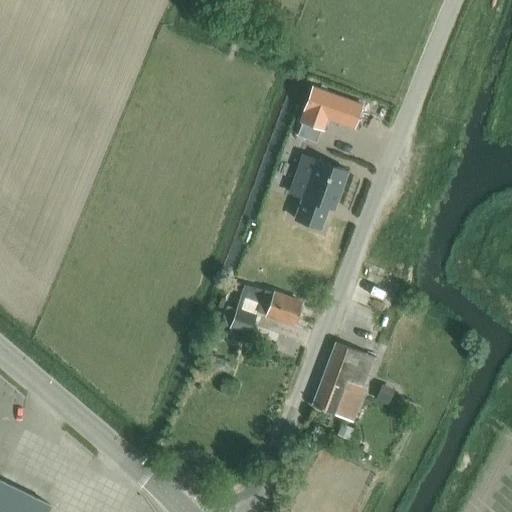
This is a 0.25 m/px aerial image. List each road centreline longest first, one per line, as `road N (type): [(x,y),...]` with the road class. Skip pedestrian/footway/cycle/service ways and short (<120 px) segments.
road 1 (unclassified): [(233,511),(263,488),(454,0)]
road 2 (tertiary): [(185,511),(0,350)]
